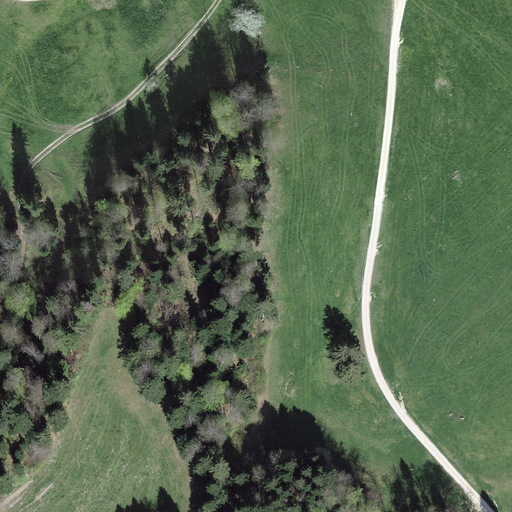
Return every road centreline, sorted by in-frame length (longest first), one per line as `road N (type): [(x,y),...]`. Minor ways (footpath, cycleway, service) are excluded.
road 1 (track): [(397,0),(369,347),(398,411),(481,511)]
road 2 (track): [(0,318),(22,259),(19,187),(26,170),(139,87),(219,0)]
